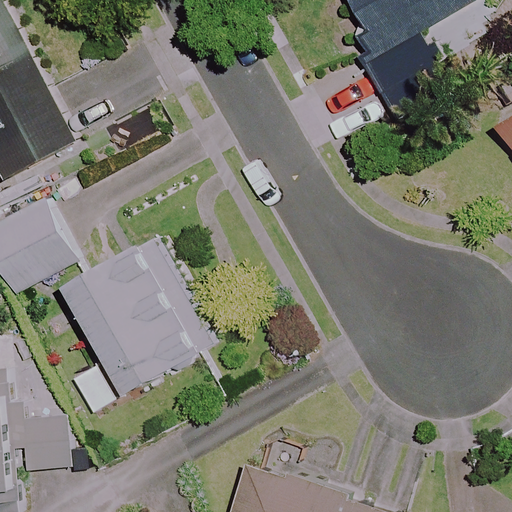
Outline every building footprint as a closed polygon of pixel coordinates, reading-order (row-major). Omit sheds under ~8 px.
[(82,144),(10,0),(0,0),(0,164),(8,180),(82,144)] [(476,0),(362,0),(391,50),(476,0)] [(465,109),(428,36),(374,64),(402,119),(430,105),(439,122),(465,109)] [(511,98),(498,108),(511,130),(511,98)] [(87,260),(56,199),(0,227),(0,242),(25,292),(87,260)] [(223,346),(164,238),(81,283),(140,391),(223,346)] [(0,372),(0,511),(29,511),(27,469),(75,467),(72,418),(20,421),(17,372),(0,372)] [(415,511),(416,511),(262,461),(245,511),(415,511)]
